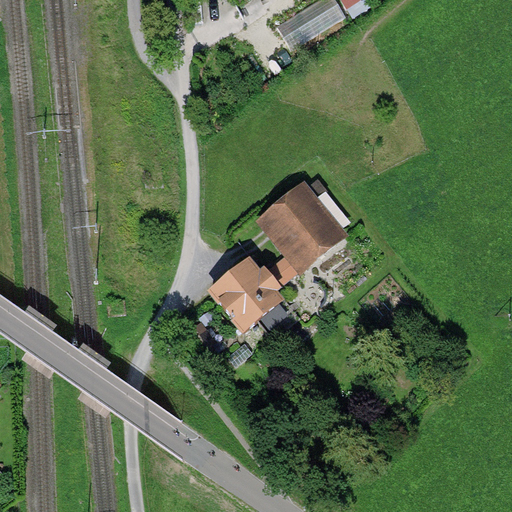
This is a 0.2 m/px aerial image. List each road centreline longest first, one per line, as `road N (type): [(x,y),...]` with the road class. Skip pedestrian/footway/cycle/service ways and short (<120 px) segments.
road 1 (residential): [(176,0),(194,177),(192,241),(135,382),(138,511)]
road 2 (residential): [(0,317),(280,511)]
